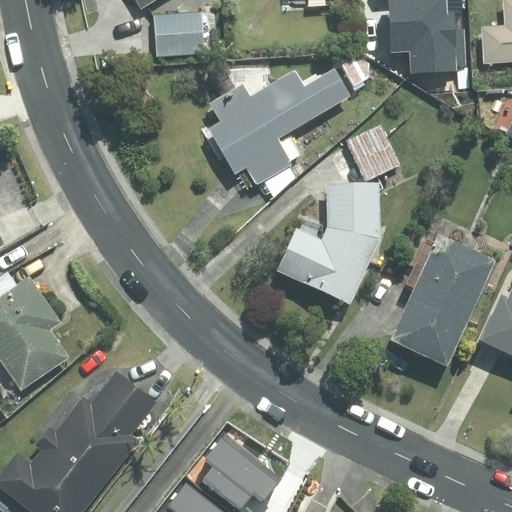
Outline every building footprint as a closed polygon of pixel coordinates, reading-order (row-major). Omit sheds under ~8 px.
[(138,0),(144,9),(159,0),(138,0)] [(511,0),(505,0),(508,26),(482,28),(485,64),(511,62),(511,0)] [(204,12),(156,16),(159,56),(207,53),(204,12)] [(420,18),(408,35),(414,39),(405,51),(421,63),(442,34),(420,18)] [(370,79),(372,65),(356,58),(341,66),(354,88),(370,79)] [(224,123),(212,130),(238,175),(250,168),(260,186),(295,165),(293,161),(304,155),(294,138),(284,144),(281,139),(354,97),(338,69),(307,87),(298,71),(253,97),(246,85),(212,103),(224,123)] [(382,125),(349,141),(368,182),(402,166),(382,125)] [(324,239),(299,228),(281,271),(353,305),(372,260),(383,239),(382,183),(328,184),(330,215),(329,228),(324,239)] [(499,261),(442,235),(395,341),(452,366),(499,261)] [(33,277),(0,299),(0,354),(25,391),(73,358),(54,330),(64,323),(33,277)] [(511,297),(511,298),(505,295),(484,341),(511,353),(511,297)] [(19,452),(0,476),(0,485),(34,511),(85,511),(141,441),(134,435),(160,401),(120,369),(93,403),(85,397),(58,431),(45,421),(31,439),(44,449),(33,463),(19,452)] [(201,481),(176,511),(237,511),(233,508),(234,506),(201,481)]
